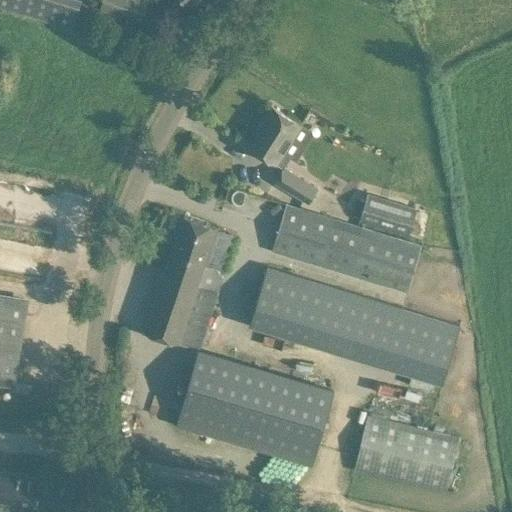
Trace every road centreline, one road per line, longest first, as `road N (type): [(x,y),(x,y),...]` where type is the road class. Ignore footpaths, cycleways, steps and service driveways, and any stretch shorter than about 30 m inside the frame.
road 1 (tertiary): [(246,0),(135,182),(100,304),(95,459)]
road 2 (track): [(95,459),(362,511)]
